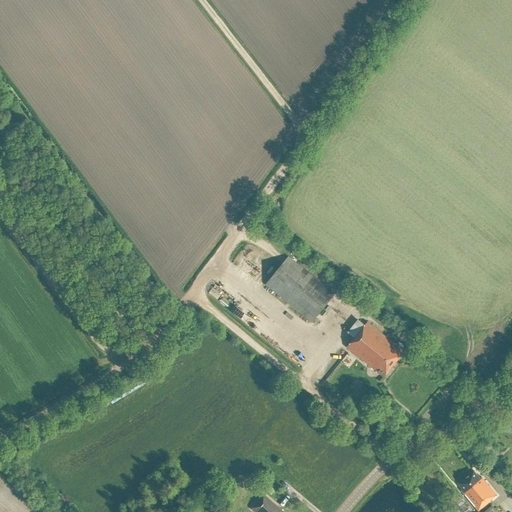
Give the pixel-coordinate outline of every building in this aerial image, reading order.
[(289,255),(265,285),(312,322),(336,293),(289,255)] [(384,377),(404,352),(368,322),(347,347),(384,377)] [(511,419),(500,418),(499,430),(511,432),(511,419)] [(329,430),(334,425),(327,419),(322,424),(329,430)] [(489,502),(491,501),(490,500),(496,495),(481,477),(480,478),(474,471),(458,484),(462,489),(461,490),(478,511),(489,502)] [(245,498),(257,484),(250,478),(238,491),(245,498)] [(16,504),(20,501),(7,488),(4,492),(16,504)] [(282,511),(263,495),(251,509),(254,511),(282,511)]
